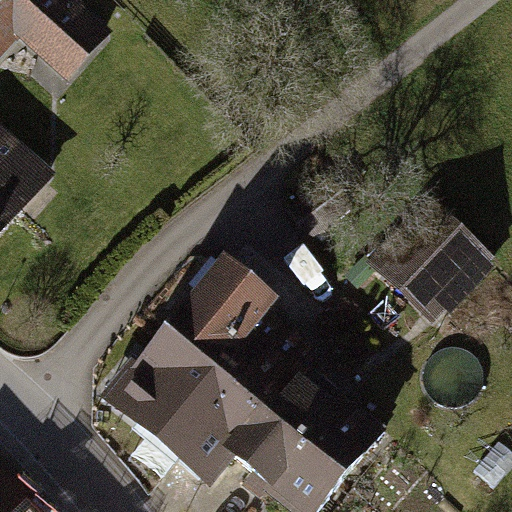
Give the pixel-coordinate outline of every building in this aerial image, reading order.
[(0,0),(0,63),(22,39),(72,84),(119,30),(85,0),(0,0)] [(0,142),(0,232),(45,182),(0,142)] [(419,190),(362,253),(446,327),(502,264),(419,190)] [(224,311),(175,368),(262,441),(310,384),(224,311)] [(175,368),(125,427),(212,500),(262,441),(175,368)] [(22,511),(0,492),(0,511),(22,511)]
